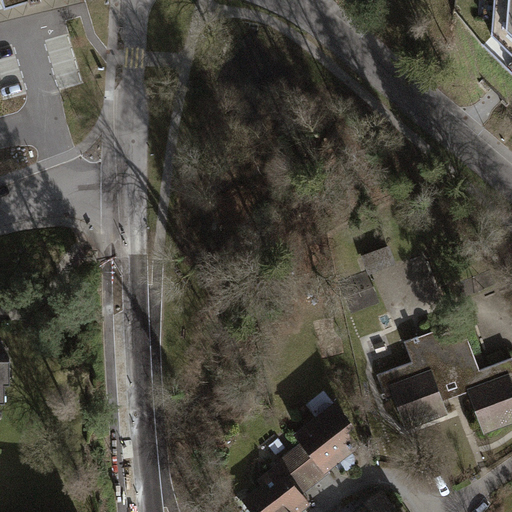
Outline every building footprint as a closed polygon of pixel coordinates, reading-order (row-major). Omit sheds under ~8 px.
[(30,0),(4,8),(0,9),(0,20),(85,0),(30,0)] [(511,0),(495,0),(492,33),(511,52),(511,0)] [(389,244),(361,254),(368,273),(396,263),(389,244)] [(412,362),(377,374),(386,400),(395,397),(406,425),(446,411),(439,392),(448,388),(447,385),(455,381),(456,386),(465,382),(484,430),(511,419),(511,358),(511,357),(477,370),(460,327),(438,335),(436,329),(404,342),(412,362)] [(0,412),(2,413),(2,395),(7,395),(7,376),(13,376),(13,352),(0,351),(0,412)] [(241,498),(251,511),(300,511),(311,504),(303,493),(330,472),(327,469),(359,444),(346,428),(354,422),(335,398),(292,431),(300,441),(275,461),(276,462),(256,478),(260,483),(241,498)] [(400,511),(382,487),(363,501),(370,511),(368,511),(400,511)]
